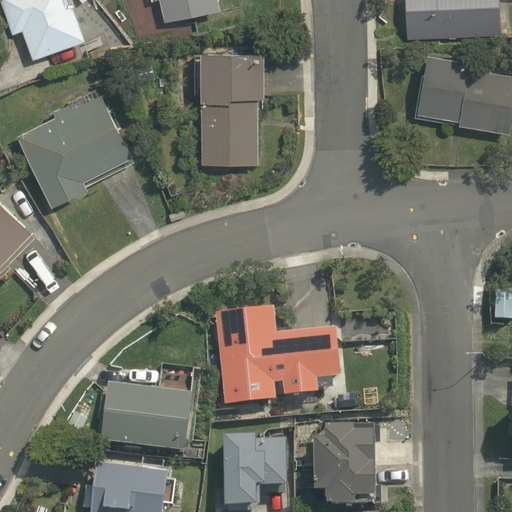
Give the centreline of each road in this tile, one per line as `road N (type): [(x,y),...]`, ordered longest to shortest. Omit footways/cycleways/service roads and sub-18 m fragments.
road 1 (residential): [(346,211),(217,244),(118,295),(37,376)]
road 2 (residential): [(448,511),(447,206)]
road 3 (residential): [(346,211),(338,0)]
